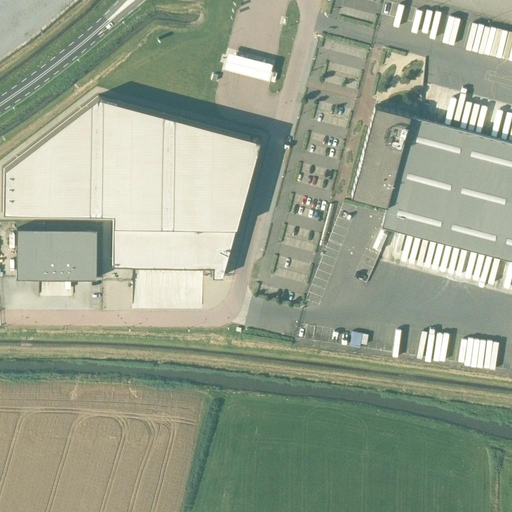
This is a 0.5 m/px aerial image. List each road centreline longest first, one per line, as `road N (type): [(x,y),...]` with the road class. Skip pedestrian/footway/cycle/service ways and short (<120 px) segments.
road 1 (unclassified): [(313,0),(234,304),(216,319),(8,322)]
road 2 (unknown): [(234,304),(328,319),(366,219)]
road 3 (unknown): [(331,26),(511,72)]
road 4 (primary): [(116,14),(0,107)]
